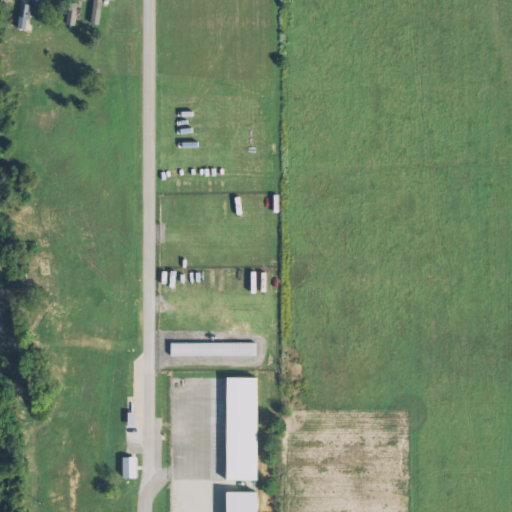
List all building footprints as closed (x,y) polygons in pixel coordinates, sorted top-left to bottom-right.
[(104,0),(95,0),(93,23),(101,24),(104,0)] [(68,25),(77,26),(80,4),(72,3),(68,25)] [(258,343),(173,344),(173,357),(258,356),(258,343)] [(261,379),(229,378),(228,482),(260,482),(261,379)] [(139,479),(138,458),(125,458),(125,479),(139,479)] [(229,494),(229,511),(260,511),(260,493),(229,494)]
